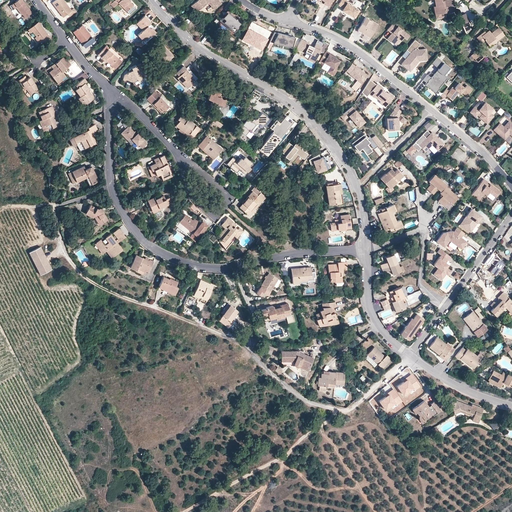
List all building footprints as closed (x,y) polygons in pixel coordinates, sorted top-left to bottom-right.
[(25,17),(32,12),(23,0),(19,0),(15,3),(25,17)] [(64,15),(70,11),(73,8),(66,0),(52,0),(64,15)] [(120,2),(126,9),(129,10),(133,7),(129,2),(126,0),(115,0),(114,0),(112,0),(113,2),(112,3),(115,6),(120,2)] [(196,0),(190,5),(198,11),(206,4),(209,4),(214,9),(221,3),(218,0),(196,0)] [(360,12),(347,4),(349,2),(345,0),(341,0),(339,6),(344,9),(342,12),(355,19),(360,12)] [(441,0),(434,0),(435,8),(433,8),(433,11),(435,11),(436,12),(441,12),(441,14),(445,14),(455,12),(452,0),(445,1),(442,2),(441,0)] [(231,28),(233,26),(232,25),(234,22),(238,25),(240,23),(227,13),(223,18),(226,20),(224,23),(231,28)] [(146,15),(144,17),(150,24),(152,21),(146,15)] [(150,24),(144,17),(136,23),(142,30),(137,35),(142,41),(147,36),(150,39),(154,35),(146,26),(150,24)] [(371,38),(378,25),(365,18),(358,31),(371,38)] [(466,18),(459,22),(465,36),(471,29),(466,18)] [(34,36),(40,43),(49,35),(39,20),(28,28),(30,31),(33,30),(36,34),(34,36)] [(261,50),(270,32),(251,22),(242,40),(261,50)] [(397,26),(393,23),(388,30),(391,32),(392,31),(393,32),(392,33),(388,38),(394,44),(399,38),(402,40),(405,38),(407,40),(410,36),(398,26),(397,26)] [(83,26),(87,32),(91,30),(86,24),(83,26)] [(79,41),(84,49),(94,42),(87,32),(82,26),(72,34),(75,38),(76,37),(77,37),(79,39),(79,41)] [(486,41),(488,44),(496,38),(498,41),(505,35),(500,28),(492,33),(491,31),(483,37),(481,34),(476,38),(481,44),(486,41)] [(278,34),(275,32),(271,39),(274,41),(273,43),(279,45),(282,46),(283,46),(291,49),(295,39),(278,33),(278,34)] [(496,38),(488,44),(490,46),(498,41),(496,38)] [(308,43),(301,40),(297,50),(304,53),(305,51),(310,54),(308,60),(314,63),(321,47),(315,44),(313,48),(307,45),(308,43)] [(421,44),(416,40),(407,50),(412,53),(411,56),(408,58),(403,65),(409,69),(412,69),(417,61),(428,59),(427,49),(420,50),(418,48),(421,44)] [(164,44),(162,45),(171,56),(173,54),(164,44)] [(171,56),(162,45),(161,45),(151,54),(153,55),(154,54),(164,64),(167,61),(169,62),(173,58),(171,56)] [(114,69),(120,62),(116,58),(117,57),(106,47),(104,50),(101,48),(96,54),(99,57),(100,56),(114,69)] [(329,53),(326,51),(320,62),(323,64),(324,63),(331,67),(328,72),(334,76),(337,70),(335,69),(339,61),(329,55),(329,53)] [(477,65),(485,56),(480,51),(475,57),(472,54),(469,57),(477,65)] [(65,54),(63,56),(69,65),(71,63),(65,54)] [(56,63),(53,66),(54,67),(49,71),(58,84),(67,78),(61,70),(69,65),(63,56),(55,61),(56,63)] [(450,68),(438,58),(433,64),(440,70),(433,78),(430,76),(425,79),(429,82),(426,85),(436,93),(448,78),(444,74),(450,68)] [(138,75),(142,72),(136,62),(127,67),(130,71),(127,73),(121,77),(120,79),(121,83),(125,84),(131,81),(135,78),(136,80),(140,77),(138,75)] [(54,67),(53,66),(51,64),(44,69),(47,73),(49,71),(54,67)] [(349,74),(355,66),(352,64),(346,71),(349,74)] [(362,83),(367,76),(355,66),(349,74),(357,80),(362,83)] [(187,71),(188,70),(183,67),(177,74),(180,77),(178,79),(191,91),(199,81),(187,71)] [(190,68),(188,70),(187,71),(199,81),(201,78),(190,68)] [(17,80),(19,84),(22,82),(24,85),(22,87),(24,90),(26,88),(30,95),(38,90),(29,76),(26,77),(24,75),(17,80)] [(84,100),(86,103),(94,97),(92,94),(90,96),(87,92),(90,89),(85,82),(87,81),(85,77),(75,84),(78,88),(75,90),(79,95),(77,97),(81,102),(84,100)] [(362,83),(357,80),(351,87),(356,91),(362,83)] [(376,85),(370,80),(362,92),(367,97),(370,94),(375,97),(377,97),(381,100),(381,102),(387,106),(395,95),(389,91),(387,92),(382,89),(382,86),(377,83),(376,85)] [(447,89),(441,96),(444,99),(447,95),(453,100),(459,92),(461,93),(462,91),(467,96),(473,89),(467,84),(465,87),(460,83),(455,88),(453,87),(450,91),(447,89)] [(223,93),(228,95),(231,91),(226,88),(220,87),(219,92),(223,93)] [(258,100),(263,93),(256,88),(251,94),(258,100)] [(150,99),(153,102),(155,101),(165,109),(171,102),(160,93),(161,92),(158,90),(150,99)] [(481,100),(485,94),(481,91),(476,97),(481,100)] [(225,100),(228,95),(223,93),(219,92),(217,94),(214,93),(210,97),(214,100),(210,106),(216,110),(220,106),(223,108),(228,108),(231,105),(225,100)] [(155,101),(153,102),(153,103),(162,111),(165,109),(155,101)] [(485,107),(483,105),(479,101),(471,112),(476,116),(479,113),(481,115),(480,116),(488,123),(494,115),(490,112),(493,108),(487,103),(485,107)] [(43,119),(40,120),(38,121),(41,131),(47,128),(45,124),(49,123),(51,127),(57,125),(53,115),(51,111),(55,110),(53,106),(37,112),(38,115),(41,114),(43,119)] [(365,122),(352,106),(340,116),(344,120),(348,116),(358,128),(365,122)] [(399,130),(398,117),(402,112),(397,107),(390,115),(390,118),(387,118),(388,131),(399,130)] [(268,117),(261,112),(257,117),(253,118),(251,120),(247,117),(238,128),(245,133),(249,129),(250,129),(255,123),(259,122),(262,124),(268,117)] [(182,130),(189,138),(190,136),(192,137),(199,129),(188,118),(190,116),(187,113),(182,119),(178,115),(175,119),(177,122),(175,124),(182,130)] [(294,120),(292,118),(290,121),(284,117),(280,121),(279,123),(277,122),(272,127),(274,129),(259,148),(263,151),(264,150),(268,154),(276,144),(281,137),(280,137),(294,120)] [(279,123),(280,121),(276,118),(270,126),(272,127),(277,122),(279,123)] [(219,129),(221,126),(214,119),(212,122),(219,129)] [(296,121),(294,120),(280,137),(281,137),(276,144),(278,145),(296,121)] [(509,133),(510,134),(511,136),(511,123),(509,121),(504,127),(500,123),(494,130),(504,139),(509,133)] [(76,145),(79,151),(96,142),(91,134),(98,130),(94,123),(87,127),(88,128),(73,136),(72,133),(67,136),(73,147),(76,145)] [(128,126),(121,133),(126,139),(131,138),(134,142),(136,144),(138,143),(142,147),(147,142),(137,132),(135,134),(134,133),(133,132),(128,126)] [(438,152),(445,145),(433,133),(431,135),(428,131),(407,151),(409,153),(411,156),(417,150),(419,152),(422,149),(426,153),(433,146),(438,152)] [(351,142),(353,144),(365,136),(369,141),(370,140),(364,132),(351,142)] [(210,153),(215,157),(223,149),(208,136),(199,145),(202,149),(204,148),(207,150),(208,149),(211,152),(210,153)] [(365,136),(353,144),(358,150),(362,147),(366,153),(371,150),(367,143),(369,141),(365,136)] [(293,144),(288,141),(280,152),(293,160),(298,154),(302,157),(307,151),(299,146),(301,145),(295,141),(293,144)] [(213,160),(215,157),(210,153),(211,152),(208,149),(207,150),(204,148),(202,149),(213,160)] [(161,159),(156,161),(146,166),(152,176),(161,172),(163,178),(174,173),(163,152),(160,154),(161,159)] [(236,161),(242,155),(239,152),(233,158),(236,161)] [(246,175),(252,168),(250,167),(252,164),(242,155),(236,161),(233,158),(227,164),(237,173),(240,169),(242,171),(246,175)] [(316,155),(309,160),(311,164),(314,163),(317,171),(327,167),(325,161),(323,156),(320,157),(317,158),(316,155)] [(397,168),(402,163),(399,159),(394,164),(397,168)] [(358,166),(363,172),(368,168),(363,162),(358,166)] [(85,167),(84,165),(67,172),(72,183),(88,176),(91,183),(98,180),(92,166),(90,167),(90,165),(85,167)] [(396,176),(400,173),(397,170),(394,172),(391,170),(385,175),(383,173),(377,179),(385,186),(389,189),(391,187),(399,180),(396,176)] [(444,185),(446,183),(434,173),(428,180),(429,181),(431,183),(427,187),(433,192),(437,187),(438,189),(440,190),(444,185)] [(485,185),(486,184),(487,182),(483,179),(471,195),(479,201),(484,193),(486,195),(489,192),(496,197),(500,191),(490,184),(489,186),(488,187),(485,185)] [(328,202),(339,200),(337,183),(332,183),(327,184),(326,184),(328,202)] [(440,190),(439,191),(441,192),(443,194),(438,200),(443,204),(448,198),(449,200),(451,201),(457,195),(444,185),(440,190)] [(253,192),(244,201),(242,200),(239,203),(242,205),(240,207),(246,212),(249,209),(250,211),(259,202),(260,204),(266,197),(254,186),(251,190),(253,192)] [(389,189),(385,186),(383,188),(389,194),(394,189),(391,187),(389,189)] [(202,197),(206,201),(210,197),(207,193),(202,197)] [(158,195),(150,198),(154,206),(161,203),(162,206),(174,201),(172,196),(168,197),(167,194),(159,198),(158,195)] [(266,197),(260,204),(263,207),(270,200),(266,197)] [(249,209),(246,212),(249,216),(260,204),(259,202),(250,211),(249,209)] [(378,214),(382,223),(394,217),(393,213),(396,211),(393,204),(382,210),(382,212),(378,214)] [(93,217),(92,218),(96,225),(108,218),(105,212),(103,212),(102,208),(100,208),(97,209),(89,205),(85,212),(93,217)] [(471,207),(463,219),(466,221),(463,225),(470,230),(475,223),(474,222),(475,220),(477,221),(481,214),(471,207)] [(203,221),(201,223),(199,226),(193,220),(185,214),(179,222),(193,233),(190,237),(195,241),(208,225),(203,221)] [(346,231),(351,231),(349,214),(339,216),(339,218),(334,219),(334,222),(330,223),(331,231),(341,229),(341,227),(345,227),(345,229),(346,231)] [(228,217),(225,220),(229,223),(225,227),(220,232),(219,232),(214,237),(217,240),(216,241),(226,251),(234,242),(233,240),(235,238),(237,239),(243,232),(239,227),(238,229),(235,226),(236,225),(228,217)] [(394,217),(382,223),(385,230),(390,228),(391,230),(403,225),(401,219),(396,222),(394,217)] [(199,226),(201,223),(195,218),(193,220),(199,226)] [(108,249),(114,257),(123,250),(116,241),(119,239),(121,241),(127,237),(120,227),(114,232),(115,234),(113,235),(111,233),(106,237),(109,240),(105,243),(104,241),(100,245),(104,252),(106,251),(108,249)] [(464,232),(457,227),(453,232),(452,231),(442,233),(436,241),(443,247),(447,241),(449,240),(456,245),(462,238),(460,237),(464,232)] [(100,245),(104,241),(102,238),(95,243),(102,253),(104,252),(100,245)] [(462,238),(456,245),(460,248),(466,241),(462,238)] [(52,267),(40,245),(29,251),(40,273),(52,267)] [(450,256),(439,248),(436,252),(439,255),(433,265),(437,268),(433,274),(441,280),(445,273),(443,271),(447,264),(444,262),(446,259),(448,261),(450,256)] [(380,263),(382,267),(397,261),(394,253),(385,256),(387,260),(380,263)] [(153,260),(149,258),(147,260),(143,258),(135,255),(129,268),(137,271),(136,272),(143,275),(146,269),(149,270),(153,260)] [(495,275),(504,264),(500,259),(494,265),(495,266),(491,272),(495,275)] [(397,261),(382,267),(383,271),(390,269),(392,273),(401,270),(397,261)] [(347,267),(347,262),(338,263),(338,264),(329,265),(330,272),(330,273),(331,281),(335,281),(335,283),(336,282),(342,282),(342,276),(342,271),(345,271),(345,267),(347,267)] [(292,284),(299,284),(299,281),(308,279),(308,278),(313,277),(316,277),(315,271),(312,271),(311,266),(306,267),(306,269),(303,269),(302,267),(291,268),(292,284)] [(273,285),(278,278),(268,272),(256,292),(261,296),(264,292),(267,294),(273,285)] [(166,288),(165,290),(175,294),(179,286),(176,285),(178,280),(170,276),(169,278),(162,275),(159,285),(166,288)] [(489,286),(495,293),(504,284),(498,277),(489,286)] [(203,295),(208,297),(214,285),(200,279),(193,296),(202,299),(203,297),(203,295)] [(401,297),(405,296),(401,286),(391,290),(393,296),(391,296),(393,300),(401,297)] [(495,316),(503,309),(506,306),(511,311),(511,300),(508,297),(509,295),(505,292),(498,298),(501,300),(496,305),(494,303),(490,307),(492,309),(490,311),(495,316)] [(405,306),(401,297),(393,300),(392,301),(393,303),(396,310),(405,306)] [(231,319),(235,312),(237,309),(227,302),(223,307),(223,309),(221,312),(222,314),(218,319),(229,326),(233,320),(231,319)] [(317,320),(318,324),(330,322),(331,323),(333,322),(333,321),(338,320),(336,315),(333,315),(331,308),(334,307),(336,307),(335,302),(322,304),(323,310),(319,311),(320,314),(317,315),(318,320),(317,320)] [(282,307),(281,305),(277,304),(269,307),(269,308),(265,310),(266,316),(271,315),(273,319),(278,317),(280,323),(285,321),(284,317),(288,316),(292,314),(289,304),(282,307)] [(209,320),(212,312),(204,309),(201,316),(209,320)] [(504,310),(503,309),(495,316),(497,317),(504,310)] [(478,337),(488,329),(474,311),(463,319),(467,323),(470,321),(474,326),(471,328),(478,337)] [(422,321),(423,319),(417,313),(412,318),(399,332),(407,339),(417,328),(415,325),(418,323),(420,325),(423,322),(422,321)] [(330,322),(318,324),(318,328),(339,324),(338,320),(333,321),(333,322),(331,323),(330,322)] [(440,354),(445,359),(455,348),(447,342),(446,343),(438,336),(430,346),(437,352),(438,350),(441,352),(440,354)] [(273,347),(267,345),(265,352),(271,354),(273,347)] [(368,353),(377,362),(383,367),(391,358),(386,353),(383,355),(374,347),(368,353)] [(462,347),(454,356),(459,360),(460,358),(464,362),(465,360),(466,361),(468,359),(471,361),(469,363),(468,365),(473,369),(480,359),(476,356),(477,355),(467,348),(466,350),(462,347)] [(295,364),(299,366),(301,363),(310,366),(313,357),(298,351),(298,349),(281,351),(281,361),(296,360),(295,364)] [(479,351),(477,355),(476,356),(480,359),(484,355),(479,351)] [(374,365),(377,362),(368,353),(365,356),(374,365)] [(345,370),(330,369),(329,372),(326,372),(320,372),(320,375),(319,387),(343,388),(344,384),(345,370)] [(494,381),(502,385),(503,382),(511,386),(511,385),(511,374),(503,370),(501,374),(493,370),(488,381),(493,383),(494,381)] [(420,387),(411,374),(407,377),(406,378),(407,379),(396,386),(403,395),(408,391),(413,388),(415,390),(420,387)] [(402,401),(393,389),(390,391),(387,392),(388,394),(378,401),(384,409),(390,405),(394,402),(396,405),(402,401)] [(460,407),(473,413),(472,419),(479,421),(484,407),(474,403),(473,405),(457,399),(448,402),(451,410),(460,407)] [(421,415),(424,419),(432,413),(433,415),(440,409),(434,401),(431,403),(432,404),(433,406),(429,409),(428,407),(429,406),(424,400),(412,408),(416,413),(417,412),(420,416),(421,415)] [(489,422),(492,429),(499,426),(497,419),(489,422)]
